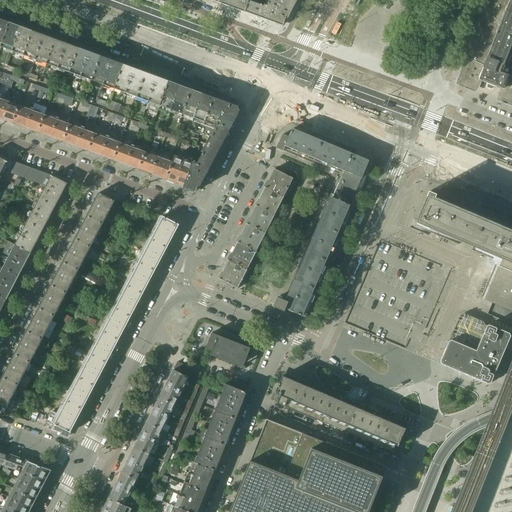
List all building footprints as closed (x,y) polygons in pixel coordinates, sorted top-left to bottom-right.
[(233,8),(236,0),(223,0),(222,4),(233,8)] [(249,1),(249,0),(236,0),(233,8),(245,13),(249,1)] [(295,3),(289,0),(267,0),(267,1),(290,13),(295,3)] [(511,0),(509,0),(505,12),(496,35),(491,47),(485,63),(487,64),(486,67),(480,81),(486,84),(487,83),(488,84),(488,86),(492,87),(493,85),(494,86),(494,87),(501,89),(506,76),(501,74),(501,73),(504,73),(505,73),(506,73),(507,73),(507,72),(507,71),(509,68),(504,66),(506,61),(509,54),(511,48),(511,45),(511,0)] [(509,0),(489,0),(489,2),(490,3),(489,6),(505,12),(509,0)] [(260,18),(264,7),(249,1),(245,13),(260,18)] [(284,24),(290,13),(267,1),(264,7),(260,18),(280,26),(284,24)] [(505,12),(489,6),(488,9),(486,8),(483,17),(484,18),(480,29),(496,35),(505,12)] [(9,24),(0,20),(0,48),(1,45),(9,24)] [(32,32),(9,24),(1,45),(0,48),(23,56),(32,32)] [(496,35),(480,29),(478,28),(475,37),(476,38),(475,41),(491,47),(496,35)] [(55,40),(43,36),(32,32),(23,56),(46,65),(55,40)] [(77,49),(55,40),(46,65),(68,73),(77,49)] [(491,47),(475,41),(474,44),(472,44),(469,52),(470,53),(468,60),(466,59),(458,80),(477,88),(480,81),(486,67),(487,64),(485,63),(491,47)] [(100,57),(77,49),(68,73),(91,81),(100,57)] [(122,65),(100,57),(91,81),(113,90),(122,65)] [(38,77),(1,63),(0,64),(0,66),(36,81),(38,77)] [(144,73),(122,65),(113,90),(135,98),(144,73)] [(25,81),(2,72),(1,77),(23,85),(25,81)] [(168,82),(144,73),(135,98),(159,107),(168,82)] [(511,77),(506,76),(501,89),(498,96),(511,101),(511,77)] [(61,85),(44,79),(43,83),(59,89),(61,85)] [(190,91),(168,82),(159,107),(158,109),(180,117),(190,91)] [(48,90),(32,84),(29,93),(35,96),(37,90),(39,91),(37,97),(41,99),(43,93),(47,94),(48,90)] [(203,126),(213,99),(190,91),(180,117),(192,121),(203,126)] [(73,99),(57,93),(56,97),(64,100),(63,104),(71,106),(73,99)] [(18,106),(0,99),(0,118),(12,123),(18,106)] [(109,103),(98,99),(96,104),(107,108),(109,103)] [(228,130),(238,111),(237,108),(213,99),(203,126),(214,130),(217,124),(228,130)] [(98,108),(82,102),(81,106),(97,112),(98,108)] [(37,132),(44,115),(46,109),(39,107),(37,113),(18,106),(12,123),(37,132)] [(128,109),(121,106),(119,113),(126,116),(128,109)] [(150,109),(142,106),(140,111),(148,114),(150,109)] [(123,117),(108,112),(107,116),(122,122),(123,117)] [(63,141),(69,124),(44,115),(37,132),(63,141)] [(149,127),(133,121),(132,125),(147,131),(149,127)] [(207,171),(228,130),(217,124),(214,130),(203,126),(192,121),(189,130),(202,135),(201,137),(209,141),(196,165),(207,171)] [(93,134),(69,124),(63,141),(87,150),(93,134)] [(347,152),(337,147),(292,128),(289,136),(283,134),(276,148),(337,173),(347,152)] [(189,142),(155,129),(154,133),(187,146),(189,142)] [(118,143),(93,134),(87,150),(112,160),(118,143)] [(145,153),(118,143),(112,160),(139,170),(145,153)] [(350,205),(369,161),(347,152),(337,173),(328,196),(350,205)] [(170,162),(145,153),(139,170),(166,179),(172,163),(170,162)] [(174,156),(172,163),(166,179),(184,186),(193,163),(174,156)] [(24,178),(29,167),(8,160),(2,170),(18,176),(24,178)] [(207,171),(196,165),(193,163),(184,186),(196,191),(197,189),(198,189),(207,171)] [(51,175),(29,167),(24,178),(45,186),(51,175)] [(293,178),(274,169),(268,180),(267,180),(263,187),(265,187),(284,197),(293,178)] [(59,178),(51,175),(45,186),(39,199),(54,207),(67,184),(59,179),(59,178)] [(284,197),(265,187),(259,199),(258,198),(254,205),(256,206),(256,205),(274,215),(284,197)] [(415,223),(473,247),(501,259),(484,300),(492,303),(497,305),(511,311),(511,226),(429,192),(415,223)] [(98,193),(86,216),(102,224),(115,199),(107,196),(107,197),(98,193)] [(302,316),(332,247),(350,205),(328,196),(285,295),(283,300),(277,298),(273,307),(284,311),(285,309),(294,313),(294,312),(302,316)] [(54,207),(39,199),(26,222),(42,230),(54,207)] [(274,215),(256,205),(256,206),(250,217),(249,216),(245,223),(265,233),(274,215)] [(130,225),(138,211),(131,207),(127,215),(128,216),(128,217),(126,216),(123,222),(130,225)] [(86,216),(74,239),(90,247),(102,224),(86,216)] [(163,217),(151,239),(166,248),(180,223),(171,220),(171,221),(163,217)] [(26,222),(14,245),(30,254),(42,230),(26,222)] [(256,251),(265,233),(246,224),(241,235),(240,235),(235,241),(237,242),(256,251)] [(74,239),(62,262),(78,270),(90,247),(74,239)] [(166,248),(151,239),(138,263),(154,272),(166,248)] [(256,251),(237,242),(232,253),(231,253),(226,259),(228,260),(247,270),(256,251)] [(14,245),(2,268),(18,276),(30,254),(14,245)] [(247,270),(228,260),(222,271),(217,278),(219,279),(238,288),(247,270)] [(62,262),(50,285),(66,294),(78,270),(62,262)] [(138,263),(126,286),(142,294),(154,272),(138,263)] [(18,276),(2,268),(0,272),(0,296),(6,300),(18,276)] [(100,282),(83,273),(81,278),(94,285),(88,294),(89,295),(85,302),(89,304),(100,282)] [(50,285),(40,303),(38,308),(54,317),(66,294),(50,285)] [(126,286),(114,309),(130,317),(142,294),(126,286)] [(38,308),(33,318),(25,331),(41,340),(54,317),(38,308)] [(130,317),(114,309),(102,332),(118,341),(130,317)] [(482,321),(465,314),(464,314),(460,316),(459,316),(447,343),(440,360),(441,360),(442,364),(442,365),(456,371),(475,379),(477,378),(480,379),(481,381),(488,384),(491,383),(499,365),(499,364),(503,355),(503,354),(504,352),(505,351),(509,342),(509,341),(510,339),(510,338),(509,338),(510,337),(508,333),(508,332),(489,324),(486,326),(484,325),(483,322),(482,321)] [(25,331),(13,355),(29,363),(41,340),(25,331)] [(102,332),(90,355),(106,364),(118,341),(102,332)] [(210,335),(205,349),(212,351),(210,355),(238,366),(240,359),(245,361),(250,348),(218,335),(217,338),(210,335)] [(13,355),(1,378),(17,386),(29,363),(13,355)] [(90,355),(78,379),(94,387),(106,364),(90,355)] [(177,362),(171,375),(185,382),(186,379),(191,370),(177,362)] [(209,374),(226,378),(229,366),(212,362),(209,374)] [(180,393),(185,382),(171,375),(165,386),(180,393)] [(272,400),(275,402),(391,451),(394,444),(397,445),(398,446),(405,429),(282,376),(272,400)] [(0,405),(6,407),(17,387),(17,386),(1,378),(0,380),(0,405)] [(56,381),(50,378),(46,385),(53,388),(56,381)] [(208,378),(203,391),(207,393),(213,379),(208,378)] [(94,387),(78,379),(65,402),(82,410),(94,387)] [(194,400),(197,394),(196,393),(199,386),(195,384),(189,398),(194,400)] [(245,392),(226,385),(215,411),(234,419),(245,392)] [(174,405),(180,393),(165,386),(159,398),(174,405)] [(203,391),(197,404),(201,406),(207,393),(203,391)] [(167,418),(174,405),(159,398),(153,411),(167,418)] [(190,409),(194,400),(189,398),(182,417),(179,424),(183,426),(186,418),(190,409)] [(51,430),(68,436),(82,410),(65,402),(51,430)] [(197,404),(192,417),(196,419),(201,406),(197,404)] [(161,430),(167,418),(153,411),(146,423),(161,430)] [(234,419),(215,411),(205,437),(224,445),(234,419)] [(192,417),(186,430),(190,431),(196,419),(192,417)] [(245,471),(229,511),(368,511),(385,469),(386,467),(267,419),(266,419),(256,445),(257,445),(255,462),(249,462),(245,471)] [(155,443),(161,430),(146,423),(140,436),(155,443)] [(172,452),(183,426),(179,424),(168,450),(172,452)] [(186,430),(181,443),(185,444),(190,431),(186,430)] [(149,456),(155,443),(140,436),(134,448),(149,456)] [(224,445),(205,437),(195,463),(214,471),(224,445)] [(180,457),(185,444),(181,443),(175,455),(177,456),(180,457)] [(143,468),(149,456),(134,448),(128,460),(143,468)] [(169,459),(172,452),(168,450),(164,457),(160,468),(157,476),(161,477),(169,459)] [(24,468),(28,462),(7,454),(2,465),(4,466),(0,473),(0,475),(7,479),(11,471),(7,469),(8,468),(16,471),(18,466),(24,468)] [(170,471),(177,456),(175,455),(172,454),(166,469),(170,471)] [(137,481),(143,468),(128,460),(122,473),(137,481)] [(50,470),(28,462),(24,468),(23,471),(44,482),(50,470)] [(209,482),(214,471),(195,463),(192,462),(187,473),(209,482)] [(44,482),(23,471),(13,489),(35,500),(44,482)] [(130,493),(137,481),(122,473),(115,485),(130,493)] [(205,493),(209,482),(187,473),(183,484),(205,493)] [(158,486),(161,477),(157,476),(153,484),(152,488),(155,489),(157,486),(158,486)] [(163,477),(158,489),(159,490),(162,491),(163,489),(167,478),(163,477)] [(200,504),(205,493),(183,484),(179,496),(200,504)] [(124,506),(130,493),(115,485),(109,498),(124,506)] [(28,511),(35,500),(13,489),(4,507),(14,511),(28,511)] [(159,490),(156,498),(162,500),(165,493),(159,490)] [(187,511),(197,511),(200,504),(179,496),(174,507),(187,511)] [(124,506),(109,498),(101,511),(130,511),(132,509),(124,506)]
